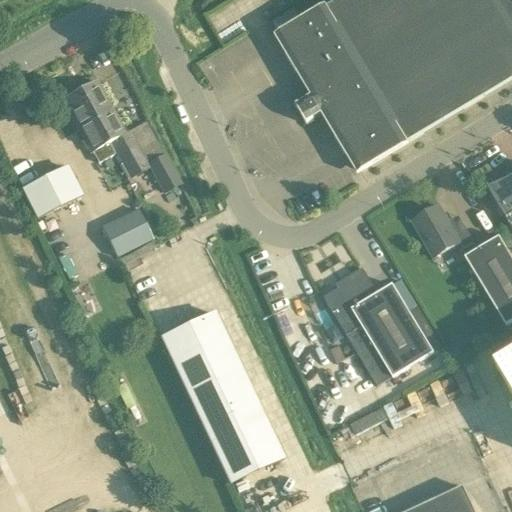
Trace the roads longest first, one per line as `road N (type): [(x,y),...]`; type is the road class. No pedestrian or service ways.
road 1 (unclassified): [(146,0),(243,212),(266,233),(313,231),(511,112)]
road 2 (unclassified): [(0,67),(124,0)]
